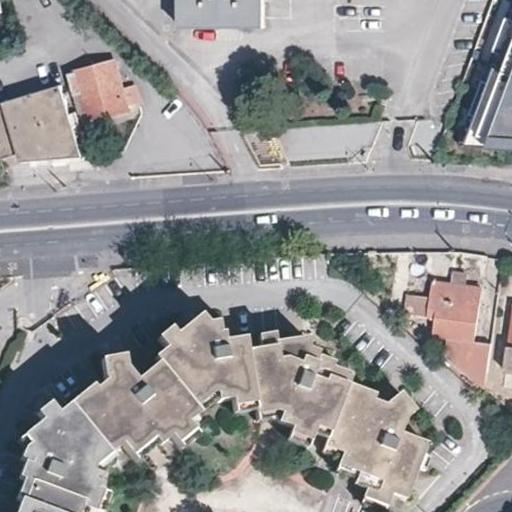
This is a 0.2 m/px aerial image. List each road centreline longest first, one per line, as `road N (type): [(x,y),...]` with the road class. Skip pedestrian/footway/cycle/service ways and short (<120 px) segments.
road 1 (primary): [(511,209),(383,204),(234,212)]
road 2 (primary): [(0,247),(198,231),(234,212)]
road 3 (primary): [(234,212),(197,204),(0,219)]
